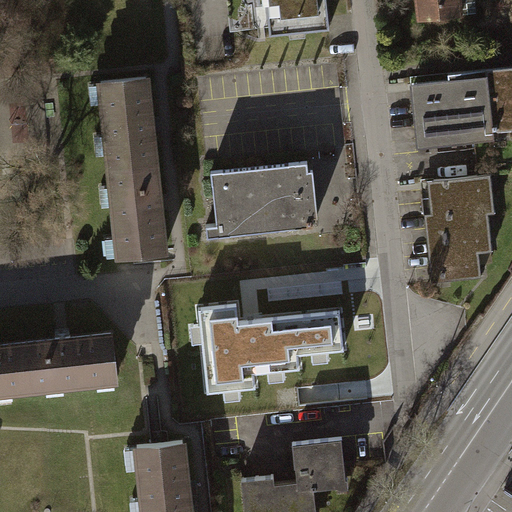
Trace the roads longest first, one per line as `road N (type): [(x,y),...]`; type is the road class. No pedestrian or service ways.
road 1 (residential): [(364,0),(408,407)]
road 2 (primary): [(423,511),(511,382)]
